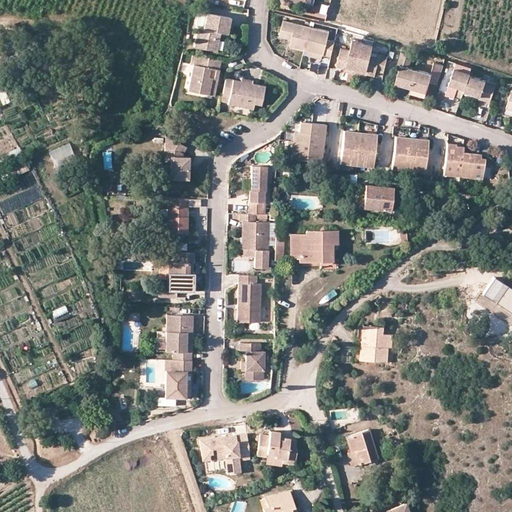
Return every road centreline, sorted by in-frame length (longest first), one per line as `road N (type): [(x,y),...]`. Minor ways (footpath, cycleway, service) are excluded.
road 1 (residential): [(212,414),(220,164),(274,124),(306,83)]
road 2 (residential): [(292,385),(340,316),(454,219),(511,192)]
road 3 (residential): [(511,151),(498,138),(306,83)]
road 4 (residential): [(38,489),(122,437),(212,414)]
road 5 (residential): [(292,385),(316,423),(339,511)]
